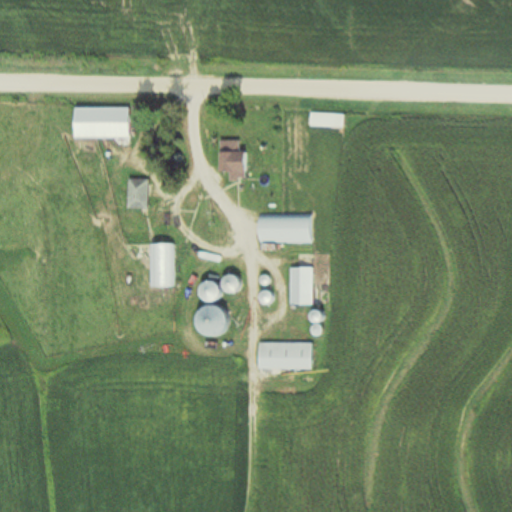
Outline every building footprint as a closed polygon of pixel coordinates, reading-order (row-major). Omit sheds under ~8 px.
[(126,140),(126,110),(71,110),(71,140),(126,140)] [(307,130),(341,130),(342,116),(307,116),(307,130)] [(239,144),(215,144),(215,175),(228,176),(228,183),(246,183),(246,156),(239,156),(239,144)] [(147,182),(127,182),(127,211),(146,211),(147,182)] [(255,217),(255,245),(312,245),(312,217),(255,217)] [(148,289),(173,289),(173,246),(148,246),(148,289)] [(312,270),(288,270),(288,306),(312,306),(312,270)] [(203,337),(219,333),(212,308),(196,312),(203,337)] [(255,371),(312,371),(312,345),(255,345),(255,371)]
